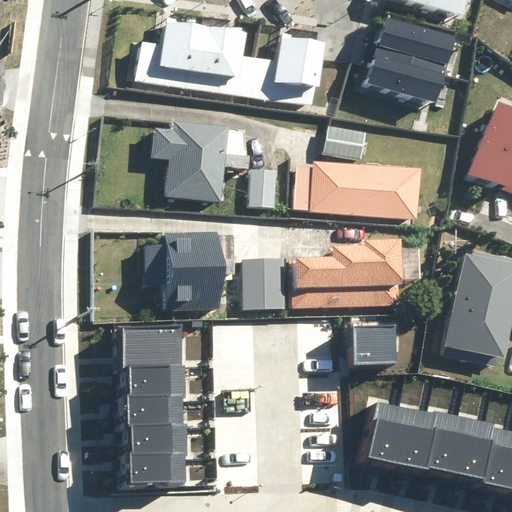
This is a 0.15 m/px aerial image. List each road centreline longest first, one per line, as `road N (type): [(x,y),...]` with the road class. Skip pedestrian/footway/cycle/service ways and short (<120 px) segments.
road 1 (residential): [(57,73),(46,177),(46,511)]
road 2 (residential): [(274,331),(281,508)]
